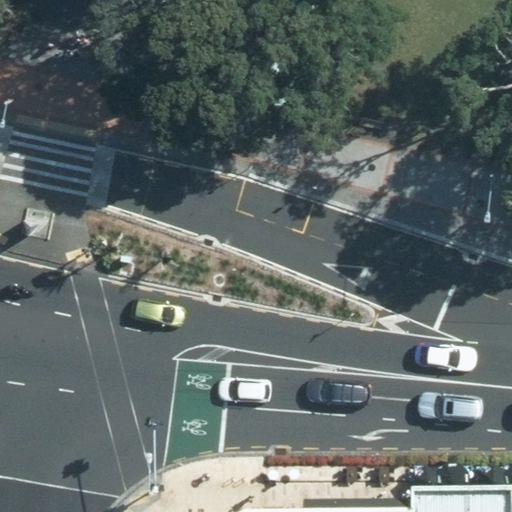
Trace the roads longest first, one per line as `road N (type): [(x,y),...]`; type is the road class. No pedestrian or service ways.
road 1 (primary): [(29,345),(227,369),(511,386)]
road 2 (secondary): [(16,511),(29,345)]
